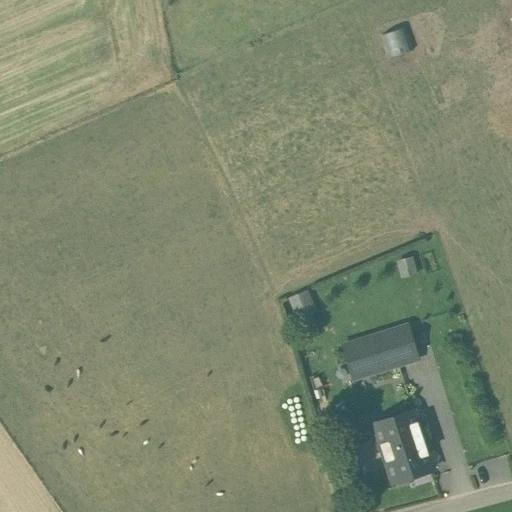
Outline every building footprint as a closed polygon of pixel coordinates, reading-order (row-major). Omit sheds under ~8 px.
[(473,225),(498,218),(493,198),(468,205),(473,225)] [(311,290),(286,293),(289,319),(314,316),(311,290)] [(334,342),(345,381),(421,360),(410,321),(334,342)] [(441,470),(423,410),(378,424),(396,484),(441,470)] [(475,464),(483,488),(511,478),(511,463),(509,453),(475,464)]
